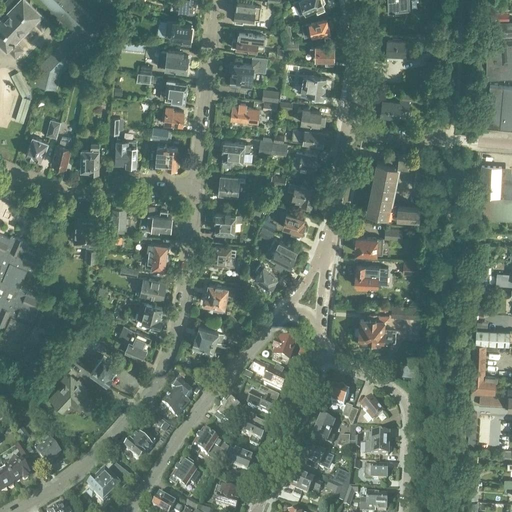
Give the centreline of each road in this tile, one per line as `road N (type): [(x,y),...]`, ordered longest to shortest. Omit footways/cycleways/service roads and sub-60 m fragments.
road 1 (residential): [(15,511),(95,457),(164,365),(185,296),(196,187)]
road 2 (residential): [(131,511),(198,410),(292,310)]
road 3 (residential): [(405,511),(405,401),(321,341)]
road 4 (residential): [(196,187),(140,180),(73,194),(0,169)]
road 5 (residential): [(196,187),(215,0)]
road 6 (residential): [(259,511),(321,341)]
road 7 (residential): [(347,133),(355,47),(349,0)]
